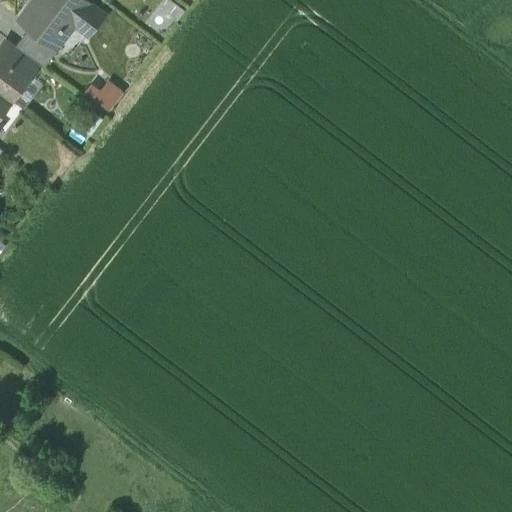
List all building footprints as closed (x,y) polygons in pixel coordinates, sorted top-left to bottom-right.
[(84,0),(36,0),(21,20),(31,28),(52,45),(73,18),(90,31),(103,15),(84,0)] [(52,45),(31,28),(16,46),(38,62),(45,67),(59,50),(52,45)] [(16,46),(10,41),(1,53),(28,74),(38,62),(16,46)] [(1,53),(0,52),(0,92),(11,101),(31,76),(28,74),(1,53)] [(113,80),(95,102),(111,116),(129,93),(113,80)] [(0,115),(11,101),(0,92),(0,115)]
